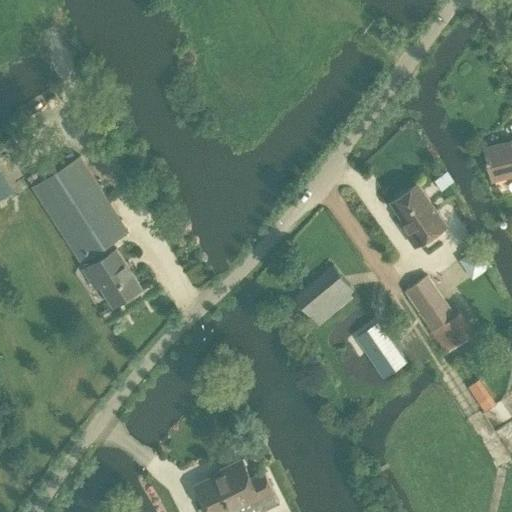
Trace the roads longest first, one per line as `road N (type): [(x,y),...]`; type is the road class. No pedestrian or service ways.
road 1 (unclassified): [(37,511),(160,350),(321,184),(458,0)]
road 2 (track): [(321,184),(450,378),(503,474),(495,511)]
